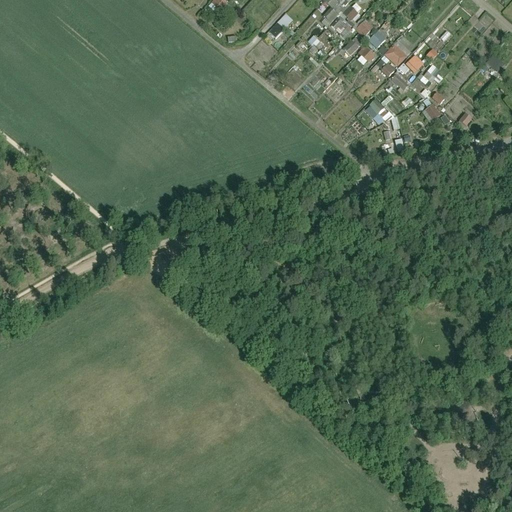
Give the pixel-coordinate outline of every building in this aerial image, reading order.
[(215,0),(209,7),(217,15),(228,3),(224,0),(215,0)] [(327,28),(351,2),(348,0),(321,0),(330,8),(323,17),(326,19),(322,23),(327,28)] [(345,40),(358,26),(354,23),(360,16),(355,11),(346,22),(339,16),(329,27),(345,40)] [(269,32),(277,39),(293,21),(285,14),(269,32)] [(359,34),(344,49),(351,56),(361,47),(358,44),(374,29),(366,21),(356,31),(359,34)] [(369,42),(378,50),(389,37),(380,30),(369,42)] [(397,68),(411,54),(398,41),(384,55),(397,68)] [(356,55),(365,66),(375,57),(366,46),(356,55)] [(487,64),(498,73),(506,64),(495,54),(487,64)] [(406,65),(415,74),(425,64),(415,55),(406,65)] [(388,78),(396,71),(389,64),(381,71),(388,78)] [(399,69),(405,77),(412,73),(406,64),(399,69)] [(432,65),(419,80),(427,87),(440,72),(432,65)] [(404,92),(410,86),(397,75),(392,81),(404,92)] [(436,93),(432,100),(441,105),(445,98),(436,93)] [(384,107),(393,101),(390,97),(381,102),(384,107)] [(365,111),(374,119),(378,115),(387,123),(393,116),(376,100),(365,111)] [(423,113),(430,124),(441,116),(433,105),(423,113)] [(462,114),(458,127),(467,129),(471,116),(462,114)]
